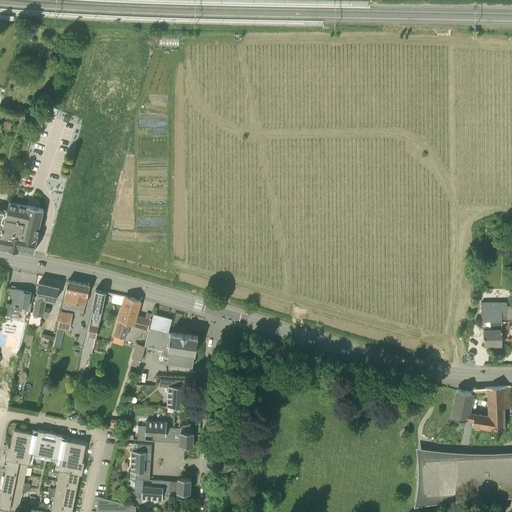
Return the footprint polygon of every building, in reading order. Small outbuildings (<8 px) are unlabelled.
[(1,128),(10,130),(12,123),(3,121),(1,128)] [(7,174),(17,177),(21,166),(11,163),(7,174)] [(37,235),(39,226),(43,209),(27,205),(27,206),(9,202),(6,216),(4,216),(5,212),(0,210),(0,246),(18,250),(19,247),(34,251),(38,235),(37,235)] [(90,284),(68,280),(65,301),(87,306),(90,284)] [(59,286),(39,282),(32,311),(48,314),(49,308),(42,306),(44,297),(56,300),(59,286)] [(6,302),(4,314),(18,317),(24,307),(28,307),(31,292),(30,292),(30,293),(23,292),(23,291),(15,289),(14,290),(15,290),(12,304),(6,302)] [(106,291),(96,289),(92,308),(94,308),(92,318),(100,319),(106,291)] [(126,295),(115,334),(126,337),(130,324),(134,325),(141,300),(126,295)] [(481,302),(481,321),(490,321),(490,330),(483,330),(484,345),(502,345),(502,318),(511,318),(511,305),(507,305),(507,302),(481,302)] [(65,314),(60,313),(59,320),(71,321),(72,315),(65,314)] [(151,319),(149,329),(145,344),(161,348),(161,353),(168,355),(167,362),(192,366),(195,352),(198,336),(169,331),(171,319),(153,314),(151,319)] [(90,321),(87,337),(95,339),(99,323),(90,321)] [(132,358),(141,361),(145,346),(136,343),(132,358)] [(168,386),(167,407),(188,407),(189,379),(160,378),(159,385),(168,386)] [(504,428),(504,416),(504,407),(510,407),(509,385),(487,387),(488,415),(470,412),(474,393),(470,392),(457,389),(456,389),(455,390),(451,416),(451,417),(473,421),(472,425),(489,428),(504,428)] [(315,395),(295,399),(297,409),(317,405),(315,395)] [(138,424),(137,439),(145,440),(145,433),(154,434),(154,440),(172,441),(173,427),(166,427),(167,421),(145,419),(145,424),(138,424)] [(192,431),(190,423),(181,425),(181,427),(173,427),(172,441),(182,442),(182,445),(193,446),(193,432),(192,431)] [(44,511),(71,511),(80,468),(83,469),(84,461),(82,461),(85,445),(84,443),(67,439),(66,442),(61,441),(63,435),(38,430),(37,436),(32,435),(33,432),(15,429),(13,431),(10,446),(8,446),(6,453),(9,454),(0,496),(0,506),(25,511),(25,508),(20,507),(24,491),(29,492),(30,485),(25,484),(29,468),(34,469),(35,463),(30,462),(32,453),(61,459),(59,469),(54,468),(53,473),(58,474),(55,490),(49,489),(48,495),(54,496),(50,511),(44,511),(45,511),(44,511)] [(129,470),(136,471),(135,478),(150,479),(151,460),(144,460),(144,451),(151,452),(152,444),(137,443),(137,450),(131,450),(129,470)] [(511,455),(429,460),(427,460),(426,461),(424,462),(423,463),(422,465),(421,466),(420,468),(421,489),(422,490),(422,491),(423,493),(424,494),(425,495),(426,495),(427,496),(428,496),(430,497),(511,492),(511,455)] [(170,480),(169,495),(177,495),(177,498),(186,501),(189,492),(190,492),(191,478),(181,477),(180,481),(170,480)] [(163,494),(169,495),(170,480),(150,479),(135,478),(134,493),(142,493),(141,498),(162,499),(163,494)]
